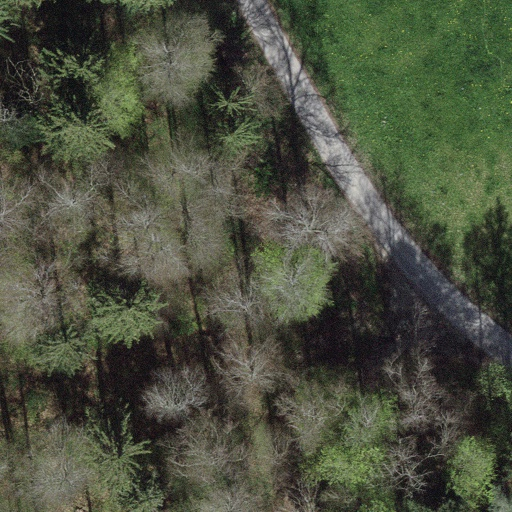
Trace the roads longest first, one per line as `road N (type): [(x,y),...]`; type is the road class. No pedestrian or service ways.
road 1 (unclassified): [(253,0),(383,227),(467,318),(511,349)]
road 2 (track): [(289,511),(296,461),(430,282)]
